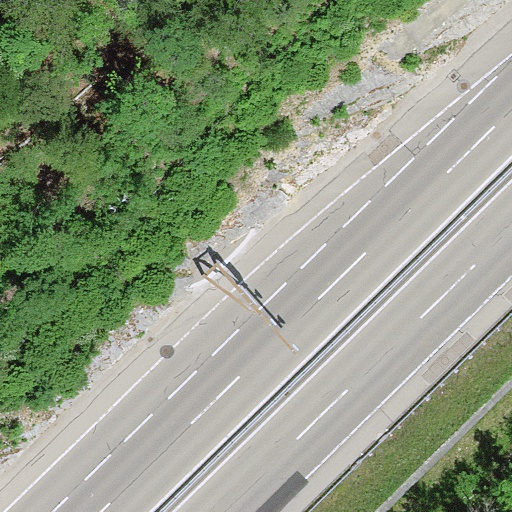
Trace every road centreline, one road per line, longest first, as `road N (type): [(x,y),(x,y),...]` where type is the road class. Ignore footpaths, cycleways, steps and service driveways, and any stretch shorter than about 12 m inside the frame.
road 1 (motorway): [(223,511),(511,228)]
road 2 (motorway): [(511,107),(281,330)]
road 3 (motorway): [(281,330),(76,511)]
road 4 (motorway): [(281,330),(97,511)]
